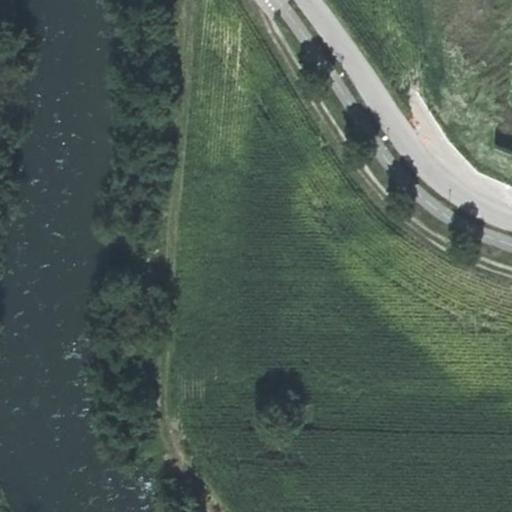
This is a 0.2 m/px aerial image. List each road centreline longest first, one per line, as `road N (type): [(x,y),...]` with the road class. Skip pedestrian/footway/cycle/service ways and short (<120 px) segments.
road 1 (track): [(271,0),(274,30),(291,62),(366,176),(446,247),(511,273)]
road 2 (unclassified): [(306,0),(425,166),(459,195),(511,219)]
